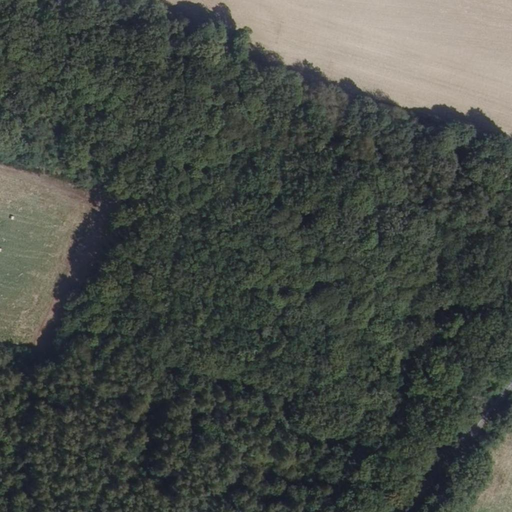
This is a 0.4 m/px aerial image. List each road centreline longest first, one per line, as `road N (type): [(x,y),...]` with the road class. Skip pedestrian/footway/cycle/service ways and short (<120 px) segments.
road 1 (track): [(436,255),(256,169),(183,112),(4,0)]
road 2 (unclassified): [(400,511),(511,378)]
